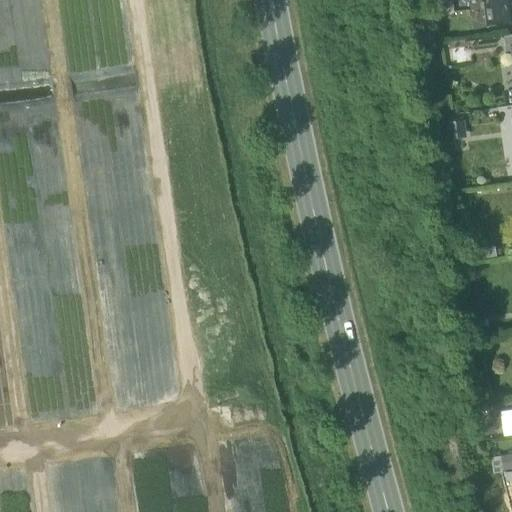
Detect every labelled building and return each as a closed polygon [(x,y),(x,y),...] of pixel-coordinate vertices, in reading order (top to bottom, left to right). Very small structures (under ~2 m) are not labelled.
[(492,23),(511,20),(511,0),(489,0),(490,5),(484,5),(487,23),(492,23)] [(511,34),(503,36),(505,51),(511,50),(511,34)] [(463,119),(447,122),(450,140),(465,138),(463,119)] [(480,247),(482,258),(496,257),(495,246),(480,247)] [(511,454),(500,455),(502,470),(511,468),(511,454)]
